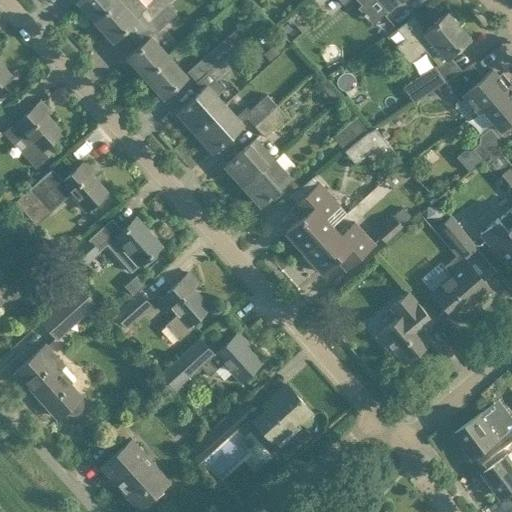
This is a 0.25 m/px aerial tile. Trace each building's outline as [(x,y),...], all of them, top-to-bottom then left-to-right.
[(76,0),(94,20),(116,0),(76,0)] [(139,0),(116,0),(94,20),(112,39),(125,28),(141,13),(149,21),(167,4),(171,0),(152,0),(148,4),(146,7),(139,0)] [(336,0),(340,4),(344,0),(376,0),(387,12),(400,0),(336,0)] [(167,4),(149,21),(156,30),(157,31),(176,14),(167,4)] [(404,37),(395,45),(409,63),(425,49),(437,63),(438,64),(449,55),(469,37),(447,11),(425,30),(420,24),(404,37)] [(190,68),(186,71),(195,81),(199,78),(207,70),(228,51),(229,51),(242,40),(242,39),(233,30),(209,51),(190,68)] [(139,45),(127,56),(145,76),(167,56),(156,44),(157,43),(150,35),(139,45)] [(269,60),(280,50),(274,43),(263,53),(269,60)] [(199,78),(195,81),(202,89),(205,86),(212,93),(214,95),(224,86),(219,80),(238,63),(229,51),(228,51),(207,70),(199,78)] [(167,56),(145,76),(163,96),(186,75),(179,67),(178,68),(167,56)] [(471,63),(461,69),(444,81),(460,100),(465,96),(477,110),(510,82),(502,72),(498,76),(492,68),(483,76),(471,63)] [(0,82),(9,74),(0,64),(0,82)] [(434,65),(411,80),(421,96),(422,95),(444,81),(434,65)] [(478,143),(471,149),(481,160),(496,147),(502,142),(511,133),(511,84),(510,82),(477,110),(478,111),(482,107),(494,122),(479,135),(478,143)] [(214,95),(212,93),(205,86),(202,89),(195,95),(195,94),(176,111),(194,131),(222,105),(214,95)] [(254,125),(276,105),(266,93),(249,109),(246,106),(233,117),(222,105),(194,131),(212,150),(230,133),(240,124),(239,123),(246,117),(254,125)] [(61,132),(45,114),(48,111),(39,101),(13,125),(11,124),(2,132),(13,144),(19,139),(26,146),(20,152),(35,168),(52,153),(46,146),(61,132)] [(264,136),(286,116),(276,105),(254,125),(264,136)] [(343,150),(344,150),(368,131),(355,115),(331,135),(343,150)] [(374,127),(368,131),(344,150),(355,164),(375,148),(383,158),(393,150),(374,127)] [(271,158),(260,147),(253,139),(244,148),(243,147),(224,164),(242,184),(261,167),(271,158)] [(511,165),(496,147),(481,160),(496,177),(500,178),(500,182),(508,182),(508,191),(511,195),(511,206),(498,218),(497,217),(479,233),(494,250),(496,248),(510,264),(511,261),(511,165)] [(259,203),(278,186),(288,177),(271,158),(261,167),(242,184),(259,203)] [(49,210),(70,192),(86,209),(91,205),(106,192),(89,173),(93,170),(84,161),(69,174),(62,181),(51,168),(15,200),(24,210),(38,198),(49,210)] [(305,213),(285,231),(303,251),(332,225),(324,216),(338,203),(319,182),(317,184),(312,178),(290,196),(296,202),(305,213)] [(385,242),(403,226),(393,214),(374,231),(385,242)] [(473,244),(449,216),(437,227),(461,255),(473,244)] [(87,236),(61,259),(74,274),(107,244),(131,271),(142,261),(160,245),(135,217),(121,230),(111,218),(89,238),(87,236)] [(374,243),(355,222),(341,234),(332,225),(303,251),(321,272),(341,253),(351,264),(374,243)] [(431,291),(442,304),(455,319),(472,304),(470,302),(476,296),(488,286),(483,280),(495,270),(473,244),(461,255),(459,252),(455,255),(443,265),(451,274),(431,291)] [(172,288),(158,299),(168,310),(172,306),(178,313),(165,324),(179,340),(194,326),(190,323),(194,320),(208,306),(192,288),(196,284),(199,281),(190,271),(186,274),(172,288)] [(136,274),(127,285),(136,293),(145,281),(136,274)] [(56,339),(96,304),(80,285),(61,302),(40,321),(56,339)] [(398,316),(375,334),(378,337),(381,335),(404,362),(425,345),(430,340),(426,335),(421,329),(432,319),(420,305),(407,290),(389,306),(398,316)] [(125,327),(151,304),(139,291),(114,314),(125,327)] [(184,353),(160,374),(174,389),(180,396),(186,390),(180,383),(197,368),(200,365),(209,374),(222,362),(239,381),(260,362),(243,344),(247,341),(239,331),(214,354),(200,338),(184,353)] [(79,411),(80,409),(81,408),(82,406),(82,405),(82,403),(82,401),(81,400),(80,398),(79,397),(80,396),(70,384),(76,378),(45,344),(16,370),(57,416),(65,410),(66,411),(67,412),(69,413),(71,413),(72,413),(74,413),(76,412),(77,412),(79,411)] [(276,399),(253,419),(261,428),(275,443),(273,444),(286,458),(312,434),(299,420),(310,410),(286,384),(273,395),(276,399)] [(473,456),(489,444),(498,437),(488,423),(502,413),(494,403),(455,432),(473,456)] [(198,462),(221,442),(243,422),(233,411),(211,431),(188,451),(198,462)] [(121,441),(133,431),(124,421),(112,430),(121,441)] [(138,507),(168,481),(131,439),(101,465),(138,507)] [(511,439),(482,462),(487,469),(484,471),(502,496),(511,488),(511,439)]
